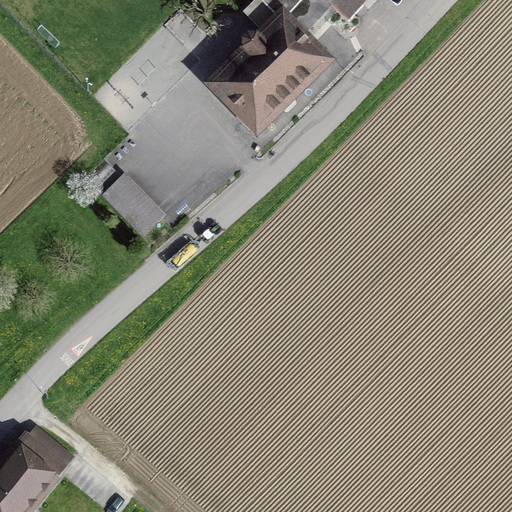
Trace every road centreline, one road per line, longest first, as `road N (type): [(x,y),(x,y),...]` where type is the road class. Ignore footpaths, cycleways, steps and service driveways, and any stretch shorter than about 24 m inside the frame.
road 1 (tertiary): [(0,432),(438,0)]
road 2 (track): [(161,511),(27,398)]
